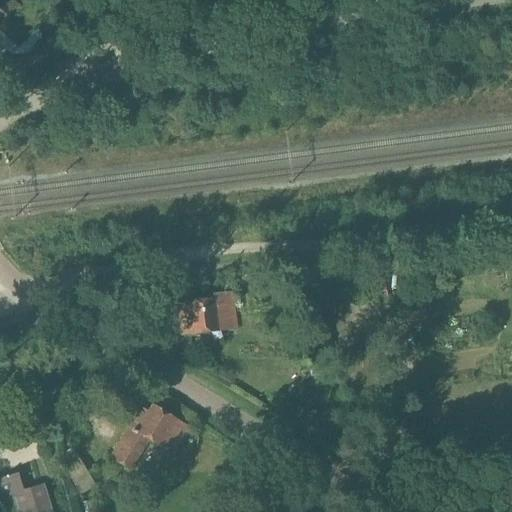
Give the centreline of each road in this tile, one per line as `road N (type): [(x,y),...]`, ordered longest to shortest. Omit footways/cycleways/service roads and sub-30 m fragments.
road 1 (track): [(31,294),(101,270),(511,216)]
road 2 (tertiary): [(0,114),(314,21),(457,0)]
road 3 (tertiary): [(396,511),(31,294)]
